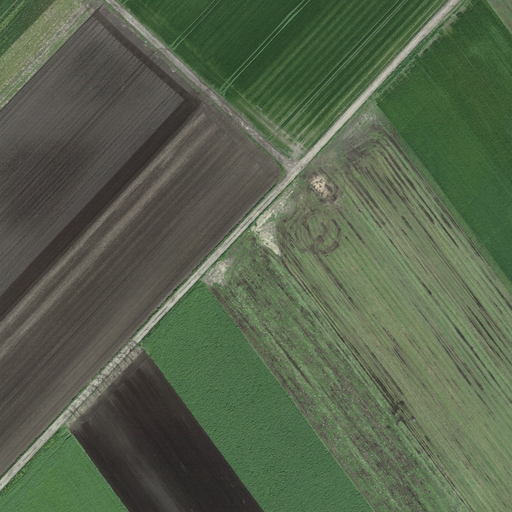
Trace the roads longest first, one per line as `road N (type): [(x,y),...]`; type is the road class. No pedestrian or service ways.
road 1 (track): [(0,486),(454,0)]
road 2 (track): [(294,168),(112,0)]
